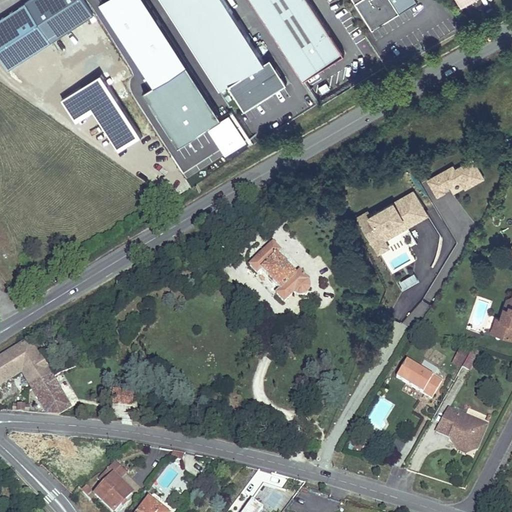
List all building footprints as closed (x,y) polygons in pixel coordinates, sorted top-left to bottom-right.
[(93,15),(83,0),(28,0),(0,18),(0,55),(9,70),(93,15)] [(175,146),(218,123),(151,0),(102,0),(150,87),(145,90),(175,146)] [(160,0),(219,91),(229,84),(245,109),(288,82),(271,56),(265,60),(226,0),(160,0)] [(251,0),(304,80),(344,54),(309,0),(251,0)] [(354,0),(373,28),(413,2),(411,0),(354,0)] [(455,0),(460,8),(476,0),(455,0)] [(426,178),(435,196),(461,184),(463,189),(485,179),(474,157),(454,166),(453,164),(426,178)] [(372,247),(430,218),(415,189),(358,218),(372,247)] [(279,252),(272,244),(249,266),(257,274),(261,270),(280,290),(276,294),(284,302),(293,293),(299,296),(305,295),(308,292),(309,287),(309,284),(307,281),(299,272),(295,275),(276,255),(279,252)] [(404,289),(419,280),(414,273),(400,282),(404,289)] [(511,299),(509,309),(504,308),(501,319),(498,326),(504,328),(502,336),(511,338),(511,299)] [(492,333),(502,336),(504,328),(498,326),(501,319),(497,318),(492,333)] [(0,385),(22,372),(32,389),(50,378),(40,359),(39,360),(28,341),(0,358),(0,385)] [(468,353),(460,349),(454,359),(462,364),(468,353)] [(463,367),(469,370),(477,356),(470,352),(463,367)] [(406,360),(396,378),(431,399),(442,381),(406,360)] [(57,388),(51,377),(50,378),(32,389),(47,414),(59,415),(69,408),(57,388)] [(111,402),(131,405),(133,391),(112,389),(111,402)] [(487,425),(449,409),(436,432),(449,437),(460,442),(459,446),(465,449),(470,447),(477,449),(487,425)] [(38,464),(41,460),(45,456),(47,453),(54,459),(60,451),(40,434),(33,441),(25,434),(14,433),(13,434),(10,434),(8,437),(30,458),(38,464)] [(465,454),(477,449),(470,447),(465,449),(459,446),(460,442),(449,437),(457,450),(465,454)] [(354,448),(358,442),(353,439),(346,448),(351,452),(354,448)] [(405,446),(396,440),(388,453),(397,459),(405,446)] [(354,448),(360,452),(364,446),(358,442),(354,448)] [(107,460),(99,451),(88,461),(96,470),(107,460)] [(181,460),(184,453),(173,451),(169,458),(181,460)] [(45,456),(41,460),(49,466),(54,459),(47,453),(45,456)] [(94,494),(113,511),(132,493),(118,480),(125,473),(114,463),(98,479),(103,485),(94,494)] [(87,495),(92,491),(86,485),(82,490),(87,495)] [(138,511),(165,511),(148,499),(138,511)] [(259,511),(261,510),(250,502),(243,511),(259,511)]
